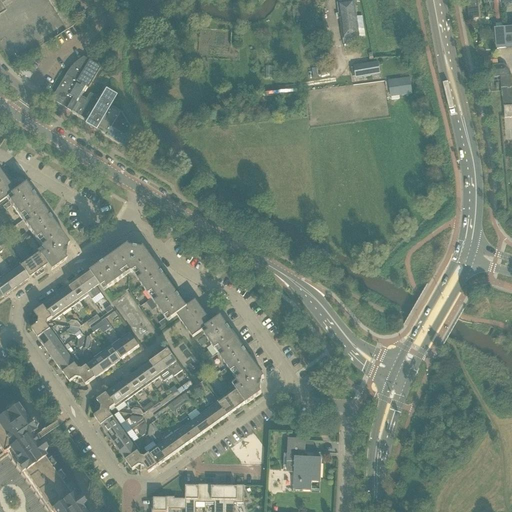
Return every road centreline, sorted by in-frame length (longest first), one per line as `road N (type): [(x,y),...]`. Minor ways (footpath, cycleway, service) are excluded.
road 1 (unclassified): [(344,336),(295,280),(143,194)]
road 2 (residential): [(295,382),(233,300),(177,269),(131,218)]
road 3 (unclassified): [(143,194),(0,104)]
road 4 (residential): [(346,511),(351,410),(309,402),(295,382)]
road 5 (secondary): [(408,381),(464,272),(465,250)]
road 6 (residential): [(106,240),(85,203),(0,155)]
road 7 (residential): [(13,334),(22,303),(106,240)]
road 8 (secondary): [(465,250),(397,365)]
road 9 (residential): [(186,457),(295,382)]
road 10 (residential): [(73,407),(178,329)]
road 11 (secondary): [(465,250),(471,200),(462,124)]
